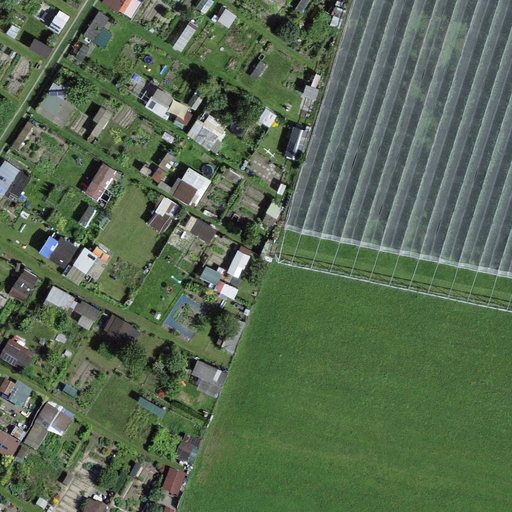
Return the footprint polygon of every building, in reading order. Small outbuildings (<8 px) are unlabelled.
[(52,87),(41,108),(68,123),(79,101),(52,87)] [(0,170),(0,187),(20,199),(35,172),(8,156),(0,170)] [(107,158),(90,190),(107,198),(123,166),(107,158)] [(201,202),(213,174),(188,164),(176,192),(201,202)] [(71,263),(80,240),(62,233),(53,256),(71,263)] [(30,295),(39,273),(26,267),(17,289),(30,295)] [(57,281),(39,313),(60,324),(78,292),(57,281)] [(48,402),(29,443),(43,449),(52,430),(67,437),(77,415),(48,402)] [(0,451),(14,459),(24,441),(3,429),(0,434),(0,451)] [(93,498),(87,511),(108,511),(111,505),(93,498)]
